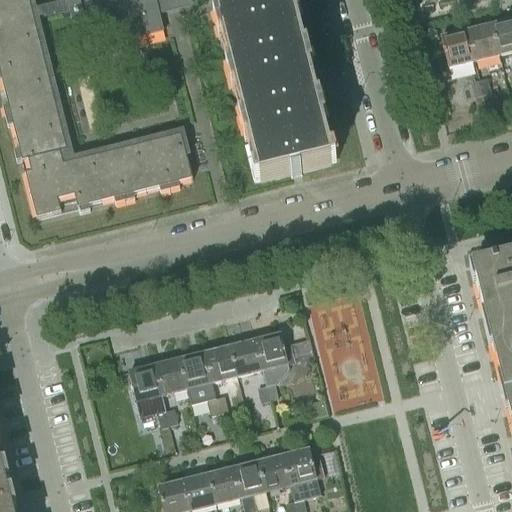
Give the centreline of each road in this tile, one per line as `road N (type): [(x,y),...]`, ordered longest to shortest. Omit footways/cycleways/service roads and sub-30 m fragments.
road 1 (residential): [(4,288),(402,188)]
road 2 (residential): [(482,511),(402,188)]
road 3 (residential): [(59,511),(4,288)]
road 4 (residential): [(402,188),(354,0)]
